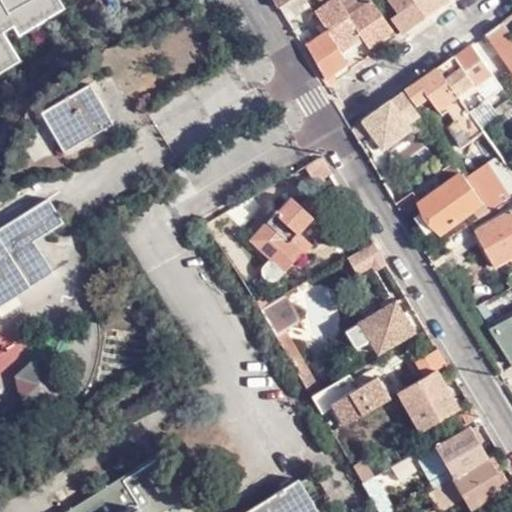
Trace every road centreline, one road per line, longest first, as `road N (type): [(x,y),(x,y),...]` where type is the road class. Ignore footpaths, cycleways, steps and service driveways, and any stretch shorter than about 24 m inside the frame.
road 1 (residential): [(251,0),(511,432)]
road 2 (residential): [(372,84),(491,0)]
